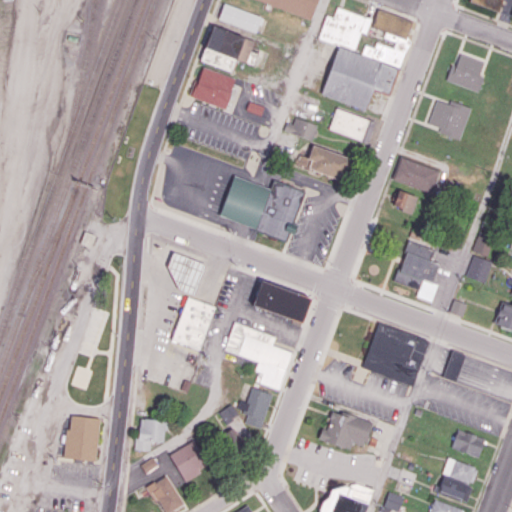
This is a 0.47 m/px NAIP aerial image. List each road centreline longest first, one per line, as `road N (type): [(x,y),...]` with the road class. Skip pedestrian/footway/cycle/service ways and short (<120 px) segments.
road 1 (residential): [(137,214),(511,352)]
road 2 (residential): [(137,214),(109,241),(15,511)]
road 3 (residential): [(335,287),(443,0)]
road 4 (secondary): [(137,214),(107,511)]
road 5 (secondary): [(204,0),(152,139),(137,214)]
road 6 (residential): [(335,287),(265,474)]
